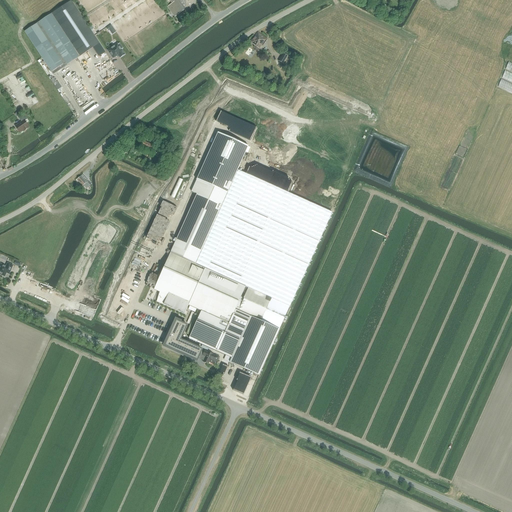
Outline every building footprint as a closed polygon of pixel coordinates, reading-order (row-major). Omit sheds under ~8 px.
[(167,0),(168,1),(170,0),(179,14),(184,10),(196,1),(195,0),(167,0)] [(71,1),(51,14),(78,55),(98,41),(71,1)] [(78,55),(51,14),(25,32),(53,74),(69,64),(69,63),(68,62),(78,55)] [(257,32),(250,42),(259,49),(261,46),(262,46),(267,39),(257,32)] [(118,43),(107,50),(113,59),(116,57),(117,58),(119,56),(120,58),(125,55),(122,49),(123,49),(120,44),(118,44),(118,43)] [(283,53),(278,61),(284,65),(289,57),(283,53)] [(284,65),(283,67),(286,68),(286,69),(292,59),(289,57),(284,65)] [(88,98),(78,82),(72,86),(75,91),(75,92),(81,102),(88,98)] [(82,109),(76,100),(71,103),(77,112),(82,109)] [(19,118),(22,122),(15,126),(20,133),(25,129),(26,130),(29,128),(29,127),(25,121),(28,119),(25,115),(19,118)] [(213,143),(197,180),(228,194),(231,186),(231,185),(244,157),(248,146),(219,133),(218,133),(213,143)] [(144,141),(141,147),(142,148),(144,148),(154,153),(156,147),(144,141)] [(160,156),(155,165),(161,167),(165,159),(160,156)] [(356,171),(376,178),(378,172),(357,166),(356,171)] [(171,252),(170,253),(171,253),(206,269),(238,199),(249,175),(238,170),(231,186),(228,194),(197,180),(191,192),(197,194),(191,208),(171,252)] [(88,181),(83,174),(77,180),(82,186),(83,185),(86,189),(90,185),(87,182),(88,181)] [(206,269),(245,287),(290,307),(332,213),(323,208),(290,194),(249,175),(238,199),(206,269)] [(166,197),(160,213),(176,219),(182,203),(166,197)] [(154,289),(154,290),(157,291),(168,296),(188,305),(189,305),(205,269),(206,269),(171,253),(154,289)] [(0,274),(5,276),(6,273),(9,274),(13,266),(7,263),(6,267),(0,264),(0,274)] [(190,306),(188,309),(195,312),(197,309),(201,311),(229,323),(235,309),(279,330),(290,307),(245,287),(206,269),(205,269),(189,305),(190,306)] [(168,296),(164,305),(184,314),(186,310),(188,305),(168,296)] [(229,323),(216,351),(226,355),(232,358),(230,362),(259,376),(279,330),(235,309),(229,323)] [(201,311),(189,339),(216,351),(229,323),(201,311)] [(176,321),(165,345),(197,360),(198,358),(200,354),(201,350),(202,349),(180,340),(187,325),(180,322),(176,321)] [(203,355),(203,356),(204,356),(205,357),(204,361),(203,362),(208,364),(209,362),(216,366),(219,357),(208,352),(205,351),(203,355)]
